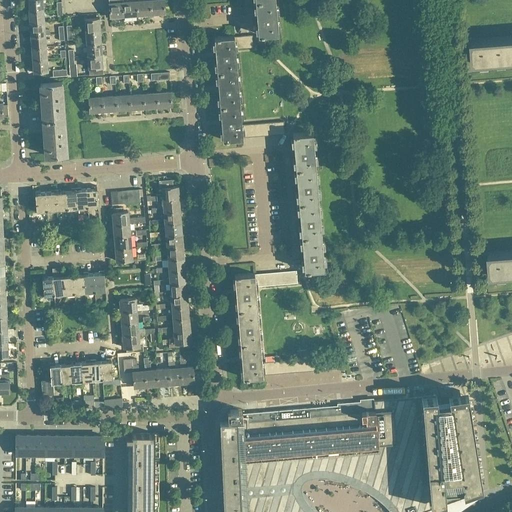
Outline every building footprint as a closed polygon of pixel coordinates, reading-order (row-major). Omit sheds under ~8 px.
[(27,0),(28,0),(29,12),(42,11),(41,0),(27,0)] [(124,16),(123,2),(122,0),(108,0),(110,17),(123,16),(124,16)] [(138,15),(137,1),(137,0),(136,1),(123,2),(124,16),(137,15),(138,15)] [(151,13),(150,0),(149,0),(137,1),(138,15),(150,14),(151,14),(151,13)] [(154,0),(150,0),(151,13),(164,13),(165,13),(163,0),(154,0)] [(278,33),(275,0),(262,0),(255,1),(256,14),(256,19),(257,23),(258,34),(261,34),(264,34),(278,33)] [(231,15),(240,14),(240,2),(230,3),(231,15)] [(43,23),(42,11),(29,12),(30,24),(43,23)] [(99,31),(98,19),(99,19),(99,18),(84,19),(84,20),(85,20),(86,32),(99,31)] [(44,29),(43,23),(30,24),(31,37),(44,36),(44,35),(50,34),(49,29),(44,29)] [(99,31),(86,32),(82,32),(81,33),(82,43),(83,43),(83,44),(87,44),(100,43),(99,31)] [(45,48),(44,36),(31,37),(31,41),(32,49),(45,48)] [(237,70),(235,49),(234,36),(220,37),(220,36),(217,37),(214,37),(215,52),(212,52),(212,53),(213,57),(213,58),(216,58),(217,72),(237,70)] [(511,40),(472,43),(471,43),(473,64),(474,64),(511,60),(511,40)] [(101,55),(100,43),(87,44),(88,56),(101,55)] [(46,60),(45,48),(32,49),(33,61),(46,60)] [(102,74),(101,55),(88,56),(88,67),(88,68),(89,75),(102,74)] [(47,71),(46,60),(33,61),(33,72),(48,71),(47,71)] [(240,104),(238,87),(237,70),(217,72),(218,86),(215,86),(216,91),(216,92),(218,92),(220,106),(240,104)] [(170,79),(169,72),(155,73),(156,80),(170,79)] [(43,119),(64,117),(63,100),(61,82),(40,84),(40,85),(40,90),(41,100),(42,104),(43,119)] [(157,92),(158,107),(158,106),(171,105),(171,106),(172,106),(171,91),(170,91),(170,92),(157,93),(157,92)] [(158,107),(157,92),(156,92),(156,93),(143,94),(143,93),(144,108),(144,107),(157,106),(157,107),(158,107)] [(144,108),(143,93),(142,93),(142,94),(130,95),(130,94),(129,94),(130,109),(131,109),(131,108),(144,107),(144,108)] [(130,109),(129,94),(129,95),(116,96),(116,95),(115,95),(117,110),(117,109),(130,108),(130,109)] [(117,110),(115,95),(115,96),(102,97),(102,96),(103,111),(103,110),(116,109),(116,110),(117,110)] [(103,111),(102,96),(101,96),(101,97),(89,98),(89,97),(88,97),(89,112),(90,112),(90,111),(103,110),(103,111)] [(241,125),(240,104),(220,106),(221,120),(218,120),(218,125),(219,125),(221,125),(222,140),(225,140),(228,140),(228,139),(242,138),(242,137),(243,137),(242,125),(241,125)] [(67,153),(64,117),(43,119),(44,133),(45,148),(45,153),(46,154),(67,153)] [(315,166),(314,149),(312,131),(298,133),(298,132),(295,133),(292,133),(293,144),(294,148),(294,153),(295,168),(315,166)] [(318,200),(315,166),(295,168),(297,182),(297,187),(298,202),(318,200)] [(163,200),(178,199),(177,186),(172,186),(172,179),(162,180),(162,187),(163,200)] [(75,190),(66,191),(67,208),(77,207),(77,209),(78,209),(76,187),(75,187),(75,190)] [(76,187),(78,209),(78,207),(88,206),(86,189),(76,190),(76,187)] [(98,205),(96,188),(86,189),(88,206),(98,205)] [(57,211),(58,211),(56,189),(55,189),(55,191),(45,192),(47,210),(57,209),(57,211)] [(56,189),(58,211),(58,209),(67,208),(66,191),(56,191),(56,189)] [(37,213),(37,211),(47,210),(45,192),(35,193),(35,191),(36,213),(37,213)] [(178,199),(163,200),(164,212),(179,211),(179,210),(178,199)] [(321,234),(318,200),(298,202),(299,216),(300,220),(301,236),(321,234)] [(112,212),(113,225),(129,224),(129,223),(145,222),(144,217),(128,218),(128,211),(122,212),(118,212),(112,212)] [(180,223),(179,211),(164,212),(165,223),(165,224),(180,223)] [(166,236),(181,235),(180,223),(165,224),(166,235),(166,236)] [(129,231),(129,224),(113,225),(114,237),(130,236),(130,235),(146,234),(145,230),(129,231)] [(324,268),(321,234),(301,236),(302,250),(303,254),(303,259),(304,270),(314,269),(324,268)] [(182,246),(181,235),(166,236),(167,248),(182,247),(182,246)] [(131,248),(130,236),(114,237),(115,249),(131,248)] [(182,247),(167,248),(168,260),(183,259),(182,247)] [(132,260),(131,248),(115,249),(116,261),(132,260)] [(511,254),(489,256),(487,256),(489,277),(511,275),(511,254)] [(184,271),(183,259),(168,260),(168,266),(162,267),(162,268),(156,268),(156,269),(152,269),(152,273),(169,271),(169,272),(184,271)] [(105,288),(104,272),(103,270),(103,272),(93,273),(95,290),(104,289),(105,292),(105,288)] [(185,282),(184,271),(169,272),(169,278),(163,279),(163,280),(153,280),(154,285),(170,284),(185,283),(185,282)] [(84,294),(85,294),(83,272),(82,272),(82,274),(73,275),(74,292),(84,291),(84,294)] [(83,272),(85,294),(85,291),(95,290),(93,273),(83,274),(83,272)] [(257,308),(256,291),(255,287),(254,274),(254,273),(240,274),(237,274),(237,275),(234,275),(235,290),(232,290),(233,295),(233,296),(236,295),(237,310),(257,308)] [(62,274),(62,276),(53,277),(54,294),(64,293),(64,296),(63,274),(62,274)] [(63,274),(64,296),(65,296),(65,293),(74,292),(73,275),(63,276),(63,274)] [(44,295),(54,294),(53,277),(43,277),(42,275),(44,297),(44,295)] [(185,283),(170,284),(170,289),(164,290),(164,292),(165,296),(171,295),(171,296),(186,295),(185,283)] [(172,308),(187,307),(186,295),(171,296),(172,307),(172,308)] [(120,299),(121,312),(136,311),(136,310),(142,309),(148,309),(148,305),(141,305),(135,305),(135,298),(120,299)] [(173,320),(188,319),(187,307),(172,308),(173,319),(173,320)] [(260,342),(257,308),(237,310),(238,324),(235,324),(236,329),(239,329),(240,343),(260,342)] [(121,312),(122,324),(137,323),(136,311),(121,312)] [(190,331),(188,319),(173,320),(174,331),(174,332),(190,331)] [(122,324),(123,336),(138,335),(138,334),(144,334),(144,333),(155,332),(154,328),(143,329),(143,328),(137,329),(137,323),(122,324)] [(174,332),(174,338),(168,339),(169,349),(185,347),(185,343),(190,343),(190,331),(174,332)] [(139,346),(138,335),(123,336),(123,348),(139,346)] [(169,344),(168,339),(162,340),(158,340),(159,349),(162,349),(162,344),(169,344)] [(261,361),(260,342),(240,343),(241,357),(239,358),(239,363),(242,363),(243,378),(246,377),(246,378),(249,377),(263,376),(263,375),(262,362),(261,361)] [(8,344),(0,344),(0,356),(8,356),(8,344)] [(194,381),(192,366),(187,367),(186,361),(184,361),(184,354),(179,355),(180,367),(182,383),(194,381)] [(182,383),(180,367),(175,368),(174,362),(172,362),(172,355),(167,356),(168,369),(170,384),(182,383)] [(158,385),(156,370),(151,370),(150,364),(148,364),(148,357),(143,358),(144,371),(146,386),(158,385)] [(113,380),(111,358),(110,358),(110,360),(101,361),(102,378),(112,377),(112,380),(113,380)] [(133,387),(146,386),(144,371),(139,371),(138,365),(136,365),(136,358),(126,359),(127,372),(132,372),(133,387)] [(92,381),(90,359),(90,361),(80,362),(82,380),(91,379),(91,381),(92,381)] [(91,359),(90,359),(92,381),(93,381),(93,379),(102,378),(101,361),(91,361),(91,359)] [(70,363),(60,364),(61,382),(71,381),(71,383),(72,383),(70,361),(69,361),(70,363)] [(71,361),(70,361),(72,383),(72,381),(82,380),(80,362),(71,363),(71,361)] [(53,382),(61,382),(60,364),(50,365),(50,363),(49,363),(50,368),(45,369),(46,380),(41,380),(42,396),(54,395),(53,382)] [(156,370),(158,385),(170,384),(168,369),(156,370)] [(0,391),(10,391),(9,374),(0,374),(0,391)] [(310,511),(307,509),(305,507),(302,503),(300,500),(299,497),(298,494),(296,490),(296,488),(296,486),(297,483),(299,481),(300,479),(303,476),(310,474),(314,473),(319,473),(321,473),(324,473),(326,473),(331,474),(335,474),(338,475),(342,476),(347,478),(352,480),(356,481),(362,484),(369,488),(375,492),(380,495),(384,498),(386,501),(389,503),(392,506),(394,509),(396,511),(395,511),(425,511),(478,493),(477,486),(481,485),(468,393),(448,396),(449,399),(436,401),(436,395),(373,400),(360,401),(337,403),(337,405),(325,406),(242,413),(242,409),(227,410),(227,420),(219,420),(222,492),(223,511),(310,511)] [(122,397),(103,399),(104,407),(121,407),(121,402),(122,402),(122,397)] [(158,511),(158,495),(154,495),(154,433),(131,433),(131,436),(125,436),(125,440),(131,440),(130,495),(127,494),(127,511),(158,511)] [(25,454),(25,435),(16,435),(15,454),(16,454),(25,454)] [(35,454),(35,435),(25,435),(25,454),(35,454)] [(45,454),(45,435),(35,435),(35,454),(45,454)] [(54,454),(54,435),(45,435),(45,454),(54,454)] [(64,454),(64,435),(54,435),(54,454),(64,454)] [(74,454),(74,435),(64,435),(64,454),(74,454)] [(83,454),(84,436),(74,435),(74,454),(83,454)] [(93,455),(93,436),(84,436),(83,454),(93,455)] [(93,436),(93,455),(102,455),(103,455),(103,438),(103,436),(93,436)] [(455,511),(479,496),(478,493),(425,511),(455,511)]
